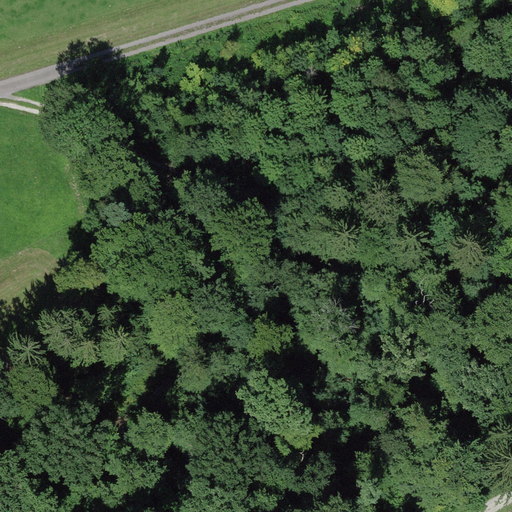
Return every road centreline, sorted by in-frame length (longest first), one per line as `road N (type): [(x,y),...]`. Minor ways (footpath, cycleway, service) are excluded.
road 1 (track): [(0,99),(41,104),(165,175),(214,187),(263,193),(446,183),(511,198)]
road 2 (track): [(273,0),(0,88)]
